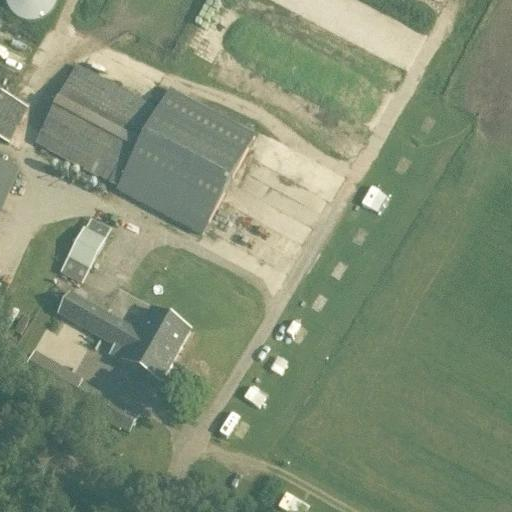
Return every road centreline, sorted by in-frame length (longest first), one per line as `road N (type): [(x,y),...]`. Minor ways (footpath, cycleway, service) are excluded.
road 1 (track): [(448,5),(138,507)]
road 2 (unclassified): [(138,507),(0,427)]
